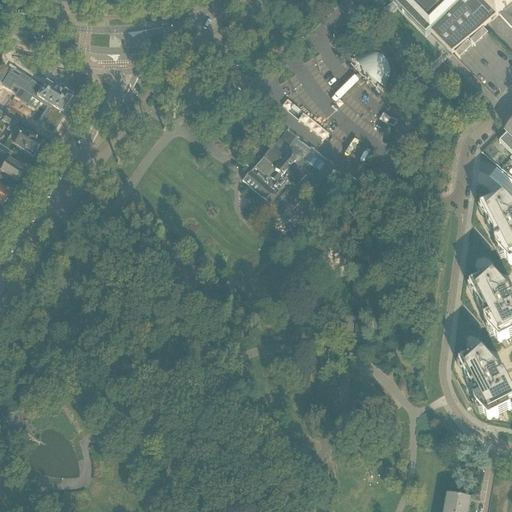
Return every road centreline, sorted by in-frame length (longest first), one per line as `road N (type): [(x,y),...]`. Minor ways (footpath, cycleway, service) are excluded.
road 1 (residential): [(0,291),(89,145)]
road 2 (secondary): [(123,30),(56,28),(0,13)]
road 3 (residential): [(463,203),(466,155),(511,100)]
